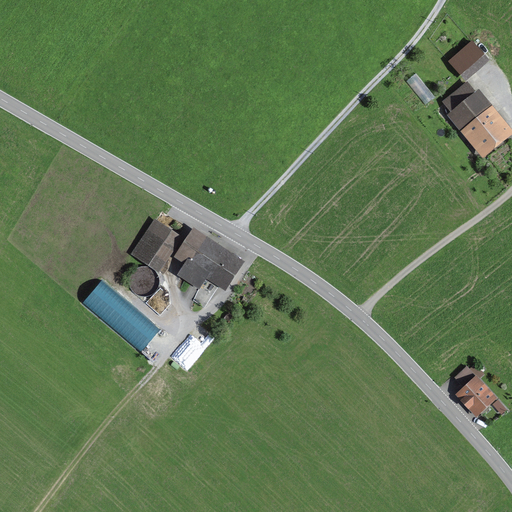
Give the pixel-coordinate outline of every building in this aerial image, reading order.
[(464,82),(489,61),(472,42),(448,63),(464,82)] [(417,72),(408,80),(427,104),(436,96),(417,72)] [(445,103),(483,151),(506,132),(467,85),(445,103)] [(155,221),(133,254),(153,267),(175,235),(155,221)] [(200,287),(209,274),(226,285),(241,262),(231,255),(229,258),(217,251),(219,247),(205,238),(203,241),(193,235),(180,254),(183,256),(181,259),(186,263),(179,273),(200,287)] [(105,279),(84,302),(141,353),(162,329),(105,279)] [(187,326),(201,320),(197,312),(184,319),(187,326)] [(201,356),(216,333),(207,327),(192,350),(201,356)] [(460,393),(478,412),(492,399),(475,380),(460,393)]
